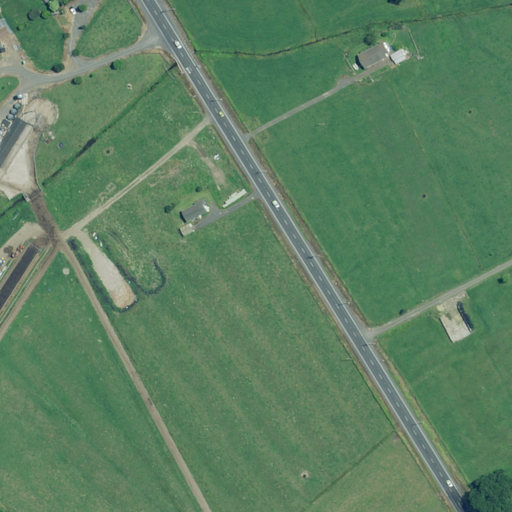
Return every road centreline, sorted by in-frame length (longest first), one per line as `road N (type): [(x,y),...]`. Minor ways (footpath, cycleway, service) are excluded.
road 1 (primary): [(145,0),(465,511)]
road 2 (track): [(214,111),(60,241),(0,335)]
road 3 (track): [(60,241),(208,511)]
road 4 (track): [(166,35),(26,88),(0,119)]
